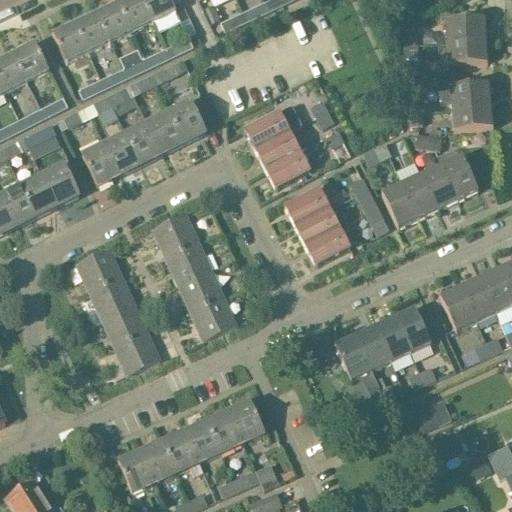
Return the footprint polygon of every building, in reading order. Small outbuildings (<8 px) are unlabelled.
[(152,27),(139,0),(131,0),(117,7),(131,37),(152,27)] [(139,0),(152,27),(174,16),(166,0),(139,0)] [(269,16),(291,6),(288,0),(277,0),(264,6),(269,16)] [(247,26),(269,16),(264,6),(243,16),(247,26)] [(131,37),(117,7),(95,17),(109,47),(131,37)] [(225,37),(247,26),(243,16),(219,27),(225,37)] [(109,47),(95,17),(74,27),(88,57),(109,47)] [(446,47),(486,45),(485,22),(445,25),(446,47)] [(88,57),(74,27),(52,38),(66,67),(88,57)] [(403,49),(417,49),(417,36),(403,37),(403,49)] [(165,53),(169,63),(193,52),(188,42),(165,53)] [(447,69),(487,67),(486,45),(446,47),(447,69)] [(27,87),(48,76),(33,47),(12,58),(27,87)] [(417,49),(403,49),(404,62),(418,61),(417,49)] [(148,73),(169,63),(165,53),(143,63),(148,73)] [(27,87),(12,58),(0,63),(0,87),(5,98),(27,87)] [(127,83),(148,73),(143,63),(122,73),(127,83)] [(155,91),(169,84),(163,72),(150,79),(155,91)] [(101,83),(106,93),(127,83),(122,73),(101,83)] [(133,102),(155,91),(150,79),(127,90),(133,102)] [(82,104),(106,93),(101,83),(74,96),(77,102),(81,102),(82,104)] [(422,117),(422,105),(420,86),(406,87),(407,106),(408,118),(422,117)] [(451,115),(491,111),(488,88),(448,93),(451,115)] [(112,112),(126,105),(120,94),(107,100),(112,112)] [(98,119),(112,112),(107,100),(93,107),(98,119)] [(40,113),(45,123),(67,112),(62,102),(40,113)] [(183,147),(205,137),(190,105),(168,116),(183,147)] [(315,124),(328,117),(322,106),(309,113),(315,124)] [(453,136),(493,133),(491,111),(451,115),(453,136)] [(24,134),(45,123),(40,113),(19,124),(24,134)] [(68,134),(82,127),(77,115),(62,123),(68,134)] [(183,147),(168,116),(146,127),(162,158),(183,147)] [(254,156),(290,137),(279,117),(244,136),(254,156)] [(320,135),(333,128),(328,117),(315,124),(320,135)] [(422,117),(408,118),(409,131),(423,129),(422,117)] [(0,133),(0,140),(2,145),(24,134),(19,124),(0,133)] [(162,158),(146,127),(125,137),(140,169),(162,158)] [(23,142),(28,154),(56,140),(51,129),(23,142)] [(344,147),(338,136),(326,143),(331,154),(344,147)] [(140,169),(125,137),(103,148),(119,179),(140,169)] [(264,175),(300,157),(290,137),(254,156),(264,175)] [(439,156),(442,143),(417,139),(415,153),(439,156)] [(7,164),(28,154),(23,142),(1,153),(7,164)] [(119,179),(103,148),(81,159),(97,190),(119,179)] [(369,171),(391,161),(385,148),(363,159),(369,171)] [(275,195),(310,176),(300,157),(264,175),(275,195)] [(458,206),(478,197),(462,161),(441,170),(458,206)] [(58,210),(80,199),(64,168),(42,179),(58,210)] [(458,206),(441,170),(422,179),(438,215),(458,206)] [(58,210),(42,179),(20,189),(36,221),(58,210)] [(438,215),(422,179),(402,188),(419,225),(438,215)] [(368,194),(363,183),(350,189),(356,200),(368,194)] [(419,225),(402,188),(382,198),(399,234),(419,225)] [(36,221),(20,189),(0,199),(0,203),(14,231),(36,221)] [(293,233),(329,214),(319,194),(283,213),(293,233)] [(0,238),(14,231),(0,203),(0,238)] [(361,210),(366,220),(379,214),(373,204),(361,210)] [(304,252),(340,234),(329,214),(293,233),(304,252)] [(379,214),(366,220),(371,230),(384,224),(379,214)] [(165,264),(199,248),(187,220),(152,236),(165,264)] [(314,272),(350,254),(340,234),(304,252),(314,272)] [(212,275),(199,248),(165,264),(178,291),(212,275)] [(89,298),(123,283),(110,255),(77,270),(89,298)] [(511,268),(499,274),(511,301),(511,268)] [(511,312),(511,301),(499,274),(479,283),(496,319),(511,312)] [(224,303),(212,275),(178,291),(190,318),(224,303)] [(135,311),(123,283),(89,298),(102,326),(135,311)] [(496,319),(479,283),(460,292),(476,329),(496,319)] [(476,329),(460,292),(439,302),(456,338),(476,329)] [(237,330),(224,303),(190,318),(203,346),(237,330)] [(148,338),(135,311),(102,326),(114,353),(148,338)] [(410,359),(431,350),(414,314),(393,323),(410,359)] [(410,359),(393,323),(374,332),(391,368),(410,359)] [(354,341),(371,377),(391,368),(374,332),(354,341)] [(160,366),(148,338),(114,353),(127,382),(160,366)] [(371,377),(354,341),(334,351),(351,387),(371,377)] [(485,347),(491,360),(503,354),(497,342),(485,347)] [(480,365),(491,360),(485,347),(474,352),(480,365)] [(418,377),(424,390),(436,384),(430,371),(418,377)] [(424,390),(418,377),(407,381),(413,395),(424,390)] [(379,394),(385,407),(397,402),(391,389),(379,394)] [(385,407),(379,394),(368,399),(374,412),(385,407)] [(244,451),(266,441),(250,406),(228,416),(244,451)] [(244,451),(228,416),(206,426),(221,461),(244,451)] [(221,461),(206,426),(184,436),(199,471),(221,461)] [(199,471),(184,436),(162,446),(178,481),(199,471)] [(178,481),(162,446),(140,456),(156,490),(178,481)] [(511,511),(511,462),(507,452),(489,460),(500,483),(505,481),(511,494),(511,511)] [(156,490),(140,456),(118,466),(133,501),(156,490)] [(270,469),(255,476),(260,487),(263,494),(278,488),(270,469)] [(246,479),(232,485),(238,497),(252,491),(246,479)] [(238,497),(232,485),(219,492),(224,504),(238,497)] [(6,505),(9,511),(60,511),(60,510),(57,511),(49,511),(34,488),(6,505)] [(341,511),(346,511),(366,503),(359,491),(337,501),(341,511)] [(275,497),(247,510),(248,511),(281,511),(282,511),(275,497)] [(203,499),(189,505),(191,511),(205,511),(208,511),(203,499)]
